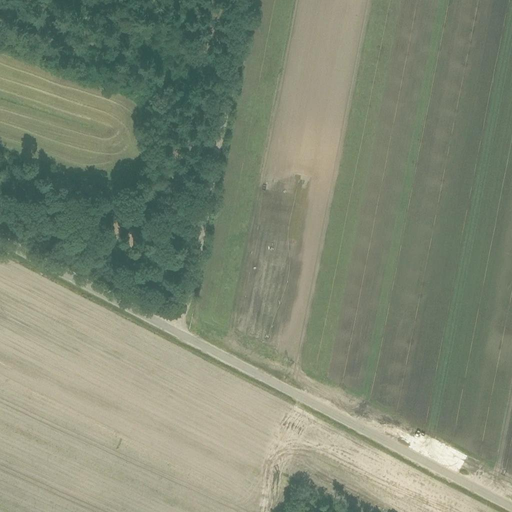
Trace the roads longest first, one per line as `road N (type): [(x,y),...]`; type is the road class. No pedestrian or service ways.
road 1 (unclassified): [(511,507),(0,240)]
road 2 (track): [(172,330),(190,289),(246,0)]
